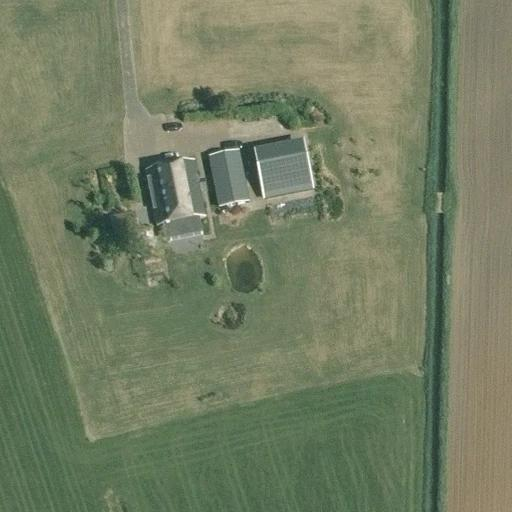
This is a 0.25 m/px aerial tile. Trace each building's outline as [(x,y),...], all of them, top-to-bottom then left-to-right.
[(249,203),(240,152),(210,158),(220,208),(249,203)] [(257,160),(261,182),(276,179),(272,157),(257,160)] [(146,172),(157,227),(205,218),(194,163),(146,172)] [(310,177),(294,181),(297,194),(313,191),(310,177)] [(139,232),(135,214),(109,220),(113,237),(139,232)]
